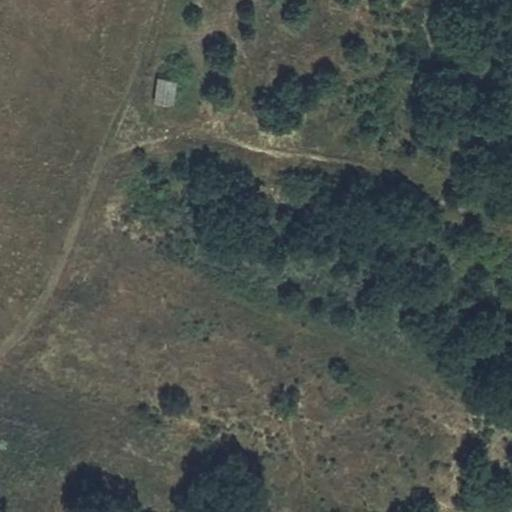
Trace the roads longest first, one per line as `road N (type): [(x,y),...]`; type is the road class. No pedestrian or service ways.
road 1 (track): [(160,0),(139,119),(23,347),(0,358)]
road 2 (track): [(139,119),(511,198)]
